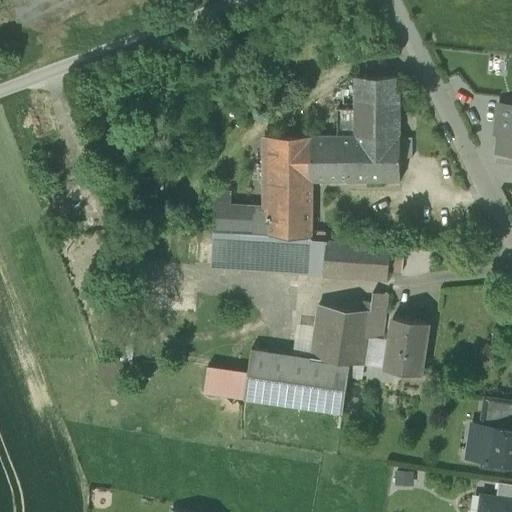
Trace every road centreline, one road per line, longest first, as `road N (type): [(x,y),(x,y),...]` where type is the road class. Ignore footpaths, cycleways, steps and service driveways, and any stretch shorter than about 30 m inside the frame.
road 1 (unknown): [(130,261),(378,288),(511,266)]
road 2 (residential): [(386,0),(511,237)]
road 3 (track): [(0,91),(248,0)]
